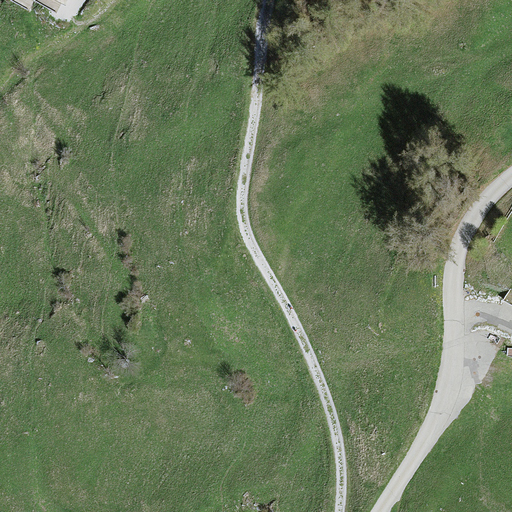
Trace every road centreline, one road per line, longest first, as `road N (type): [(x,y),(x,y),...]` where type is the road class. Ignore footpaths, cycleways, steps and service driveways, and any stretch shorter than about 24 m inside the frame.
road 1 (track): [(340,511),(330,403),(241,222),(266,0)]
road 2 (unclassified): [(379,511),(438,414),(459,246),(489,195),(511,175)]
